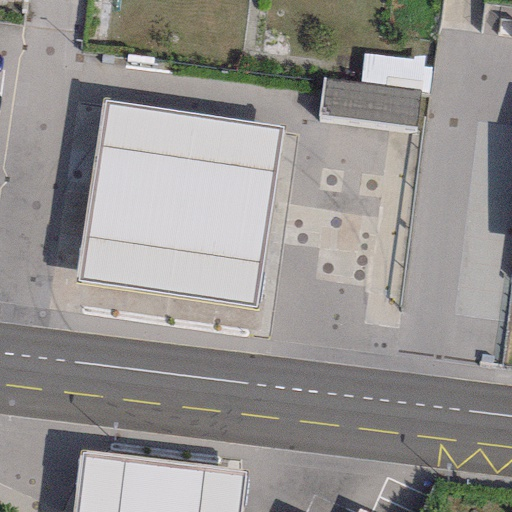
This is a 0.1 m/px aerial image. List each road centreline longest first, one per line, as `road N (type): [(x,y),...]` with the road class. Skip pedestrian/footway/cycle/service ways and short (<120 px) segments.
road 1 (primary): [(9,357),(511,424)]
road 2 (residential): [(52,0),(9,357)]
